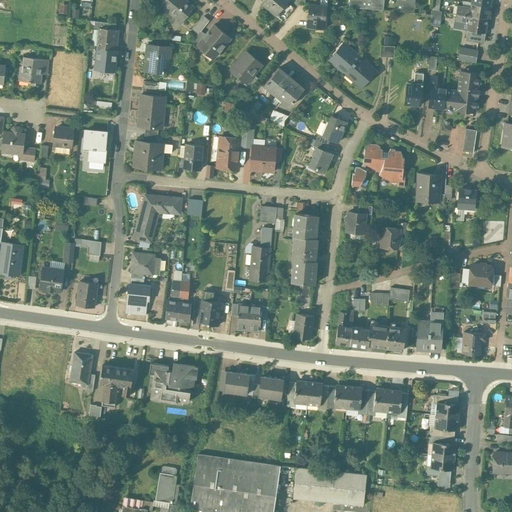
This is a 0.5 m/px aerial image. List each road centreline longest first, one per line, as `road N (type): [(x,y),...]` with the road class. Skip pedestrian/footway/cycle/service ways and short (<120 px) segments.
road 1 (residential): [(118,175),(336,197)]
road 2 (residential): [(321,360),(109,332)]
road 3 (residential): [(367,117),(223,0)]
road 4 (residential): [(506,245),(329,290)]
road 5 (residential): [(135,0),(118,175)]
road 6 (residential): [(481,172),(505,0)]
road 7 (residential): [(118,175),(109,332)]
road 8 (residential): [(476,374),(321,360)]
road 9 (residential): [(476,374),(471,511)]
road 10 (residential): [(506,245),(498,375)]
road 11 (residential): [(481,172),(367,117)]
